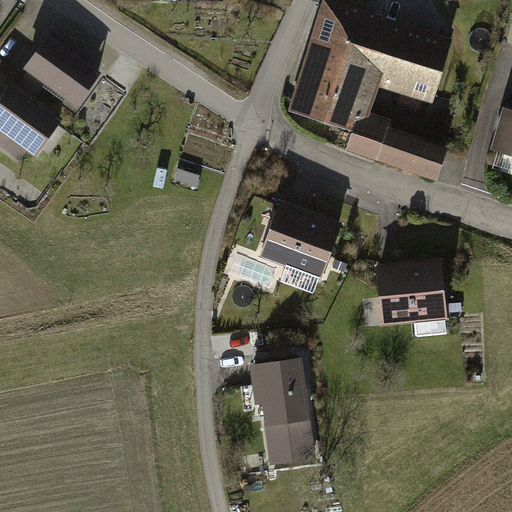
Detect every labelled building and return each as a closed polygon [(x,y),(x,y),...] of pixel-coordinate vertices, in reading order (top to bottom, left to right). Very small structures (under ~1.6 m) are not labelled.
[(328,5),(315,46),(375,65),(372,75),(429,93),(446,42),(328,5)] [(20,71),(71,107),(94,76),(42,39),(20,71)] [(315,46),(294,110),(353,129),(347,147),(438,176),(446,152),(383,132),(387,121),(367,115),(364,123),(357,121),(372,75),(375,65),(315,46)] [(0,101),(0,136),(31,159),(59,121),(11,87),(0,101)] [(497,147),(511,151),(511,111),(508,110),(497,147)] [(340,226),(275,202),(255,256),(320,279),(340,226)] [(440,263),(374,268),(379,327),(413,324),(415,346),(447,344),(440,263)] [(299,360),(255,366),(258,392),(266,391),(270,421),(307,416),(299,360)] [(307,416),(270,421),(275,461),(314,456),(307,416)]
